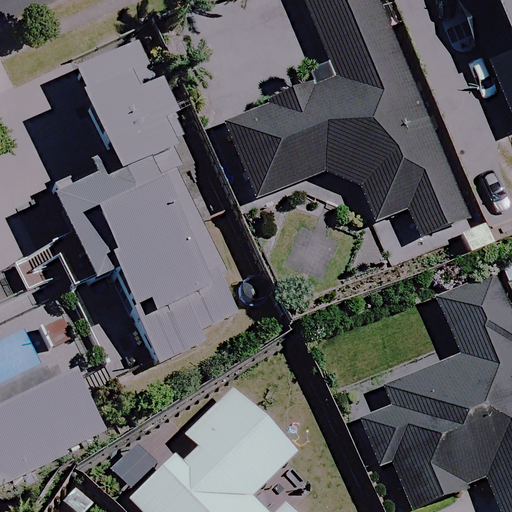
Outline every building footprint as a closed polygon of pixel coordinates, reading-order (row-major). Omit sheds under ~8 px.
[(460,230),(371,0),(294,0),(329,87),(218,130),(248,209),(322,181),(352,195),(366,232),(399,220),(410,250),(460,230)] [(198,340),(231,325),(157,169),(166,165),(151,133),(167,126),(133,49),(59,82),(99,170),(79,180),(86,195),(45,214),(84,297),(107,286),(149,376),(203,351),(198,340)] [(356,429),(375,477),(384,474),(386,479),(398,511),(424,511),(477,492),(485,511),(511,511),(511,358),(509,351),(511,350),(511,341),(489,282),(428,306),(452,367),(382,394),(391,415),(356,429)] [(113,429),(82,372),(0,415),(0,464),(10,484),(113,429)] [(289,461),(225,396),(177,443),(184,450),(123,509),(125,511),(276,511),(257,492),(289,461)]
